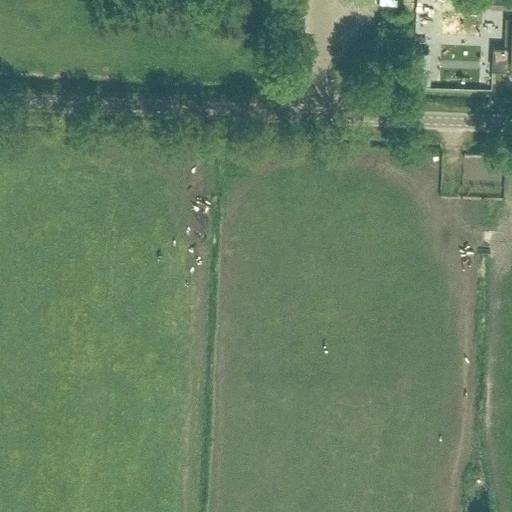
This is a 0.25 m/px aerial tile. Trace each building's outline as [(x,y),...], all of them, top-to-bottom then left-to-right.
[(416,12),(418,38),(451,37),(449,10),(416,12)] [(466,38),(466,13),(456,13),(455,38),(466,38)] [(481,13),(481,25),(496,26),(496,14),(481,13)] [(511,17),(505,17),(504,47),(492,47),(491,69),(504,70),(504,66),(511,65),(511,17)] [(418,57),(433,56),(433,39),(418,39),(418,57)]
